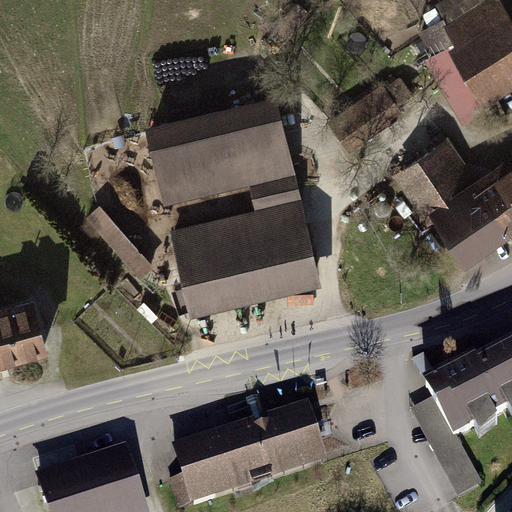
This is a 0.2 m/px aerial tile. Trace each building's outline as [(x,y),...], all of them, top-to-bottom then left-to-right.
[(447,18),(424,32),(437,53),(458,41),(462,46),(456,49),(482,92),(511,73),(511,17),(501,0),(493,0),(451,25),(447,18)] [(384,85),(332,121),(350,146),(402,110),(396,102),(411,92),(402,79),(387,90),(384,85)] [(276,102),(152,131),(168,198),(254,178),(262,214),(175,234),(194,316),(319,287),(276,102)] [(449,140),(405,168),(465,258),(511,227),(511,155),(505,160),(511,170),(488,185),(485,181),(479,185),(482,189),(469,197),(455,175),(467,167),(449,140)] [(155,266),(102,205),(89,217),(142,277),(155,266)] [(0,360),(46,348),(33,302),(0,310),(0,360)] [(455,438),(511,407),(511,347),(477,366),(474,362),(439,381),(428,387),(455,438)] [(424,354),(413,360),(428,387),(439,381),(424,354)] [(480,490),(434,402),(411,414),(457,502),(480,490)] [(186,476),(172,481),(181,510),(217,499),(215,491),(323,456),(318,440),(309,413),(201,448),(199,441),(177,448),(186,476)] [(129,464),(46,491),(52,511),(143,511),(145,511),(129,464)]
